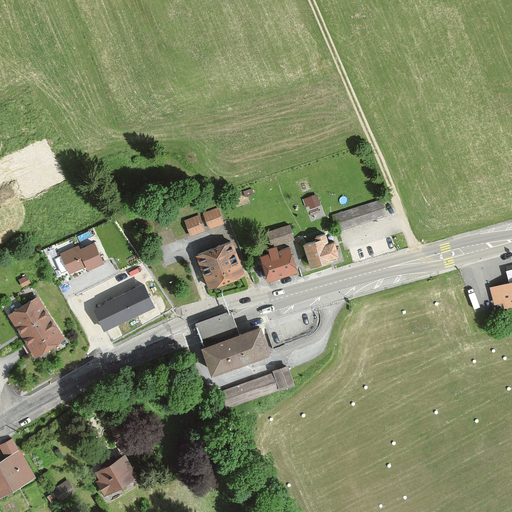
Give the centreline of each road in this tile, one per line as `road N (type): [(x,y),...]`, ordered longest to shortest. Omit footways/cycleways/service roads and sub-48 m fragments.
road 1 (track): [(420,260),(311,0)]
road 2 (primary): [(511,240),(270,301)]
road 3 (primary): [(150,343),(14,416)]
road 4 (primary): [(270,301),(223,306),(150,343)]
road 5 (primary): [(150,343),(239,319),(270,301)]
